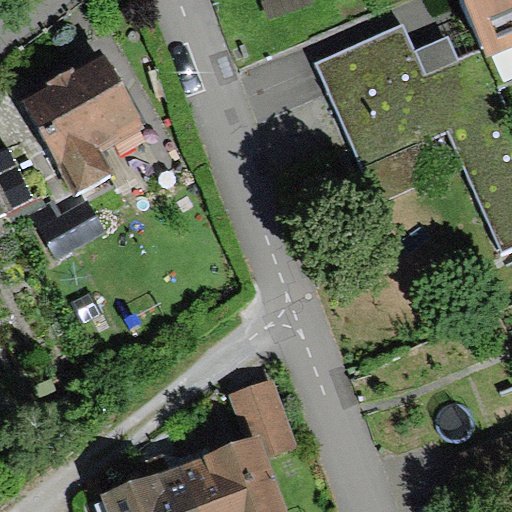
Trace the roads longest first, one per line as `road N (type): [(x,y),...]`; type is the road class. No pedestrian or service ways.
road 1 (residential): [(17,511),(248,334),(297,318)]
road 2 (residential): [(297,318),(178,0)]
road 3 (residential): [(369,511),(297,318)]
